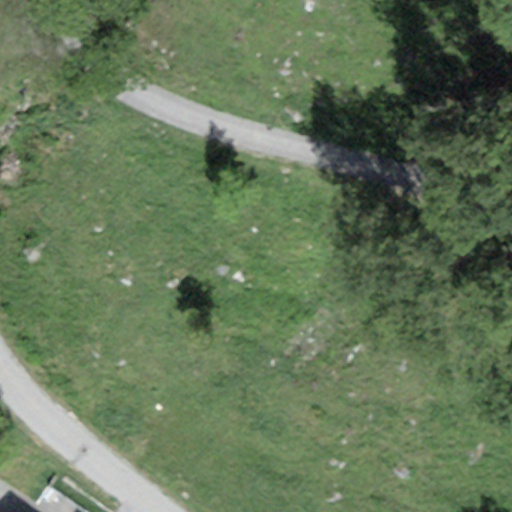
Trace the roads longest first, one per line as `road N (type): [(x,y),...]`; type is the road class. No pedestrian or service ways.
road 1 (track): [(0,79),(511,213)]
road 2 (residential): [(161,511),(19,399),(0,371)]
